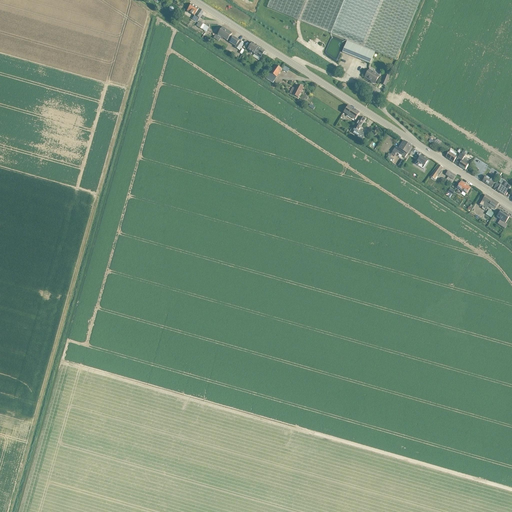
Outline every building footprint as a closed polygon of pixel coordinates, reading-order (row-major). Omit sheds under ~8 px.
[(270,0),(267,8),(331,34),(347,41),(342,53),(370,64),(375,52),(396,61),(420,0),(270,0)] [(197,22),(204,12),(192,4),(187,11),(194,16),(192,19),(197,22)] [(206,32),(209,28),(199,22),(196,26),(206,32)] [(229,33),(227,31),(228,31),(223,28),(218,35),(227,41),(232,34),(230,32),(229,33)] [(236,47),(240,41),(234,37),(230,43),(236,47)] [(236,47),(235,48),(240,51),(244,44),(240,41),(236,47)] [(261,58),(265,52),(252,43),(248,50),(261,58)] [(273,84),(282,69),(275,65),(266,79),(273,84)] [(375,84),(380,76),(369,70),(365,78),(375,84)] [(300,94),(303,88),(298,85),(295,90),(293,89),(293,88),(290,94),(298,98),(301,94),(300,94)] [(355,120),(359,113),(349,106),(344,113),(355,120)] [(354,130),(360,134),(358,138),(362,140),(365,134),(359,131),(365,119),(361,117),(354,130)] [(412,147),(404,142),(399,149),(396,147),(391,155),(394,157),(397,153),(405,158),(412,147)] [(454,162),(455,160),(457,158),(449,153),(446,157),(454,162)] [(460,154),(456,161),(459,163),(458,165),(466,170),(468,166),(462,162),(465,157),(460,154)] [(425,166),(428,161),(421,157),(416,164),(418,166),(420,163),(425,166)] [(434,180),(443,168),(439,165),(430,177),(434,180)] [(452,183),(454,181),(457,176),(448,171),(446,175),(448,177),(447,180),(452,183)] [(492,188),(495,183),(486,177),(483,182),(492,188)] [(497,191),(504,196),(505,195),(506,196),(508,192),(509,192),(509,191),(508,191),(510,188),(507,186),(507,185),(503,182),(504,181),(501,179),(499,183),(500,184),(499,186),(497,184),(494,189),(497,191)] [(461,182),(459,185),(457,188),(467,195),(471,188),(461,182)] [(451,197),(457,194),(454,189),(449,192),(451,197)] [(494,211),(499,204),(486,196),(480,205),(483,207),(482,209),(486,211),(488,207),(494,211)] [(505,223),(510,216),(501,211),(497,218),(505,223)]
